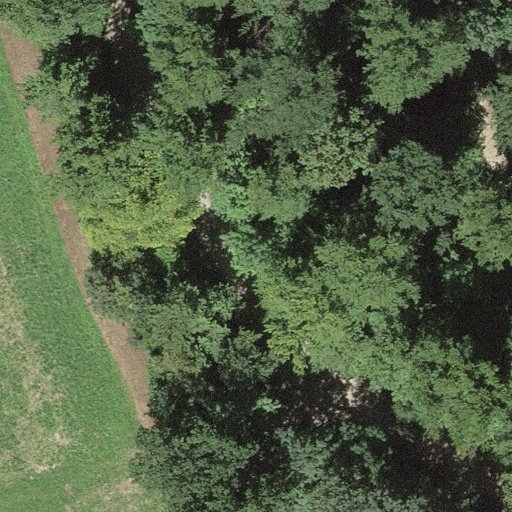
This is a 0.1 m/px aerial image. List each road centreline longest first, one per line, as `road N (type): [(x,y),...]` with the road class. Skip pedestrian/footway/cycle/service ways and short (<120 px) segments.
road 1 (track): [(113,0),(138,86),(187,201),(234,278),(316,365),(511,494)]
road 2 (track): [(511,206),(457,0)]
road 3 (track): [(316,365),(253,422),(179,440)]
